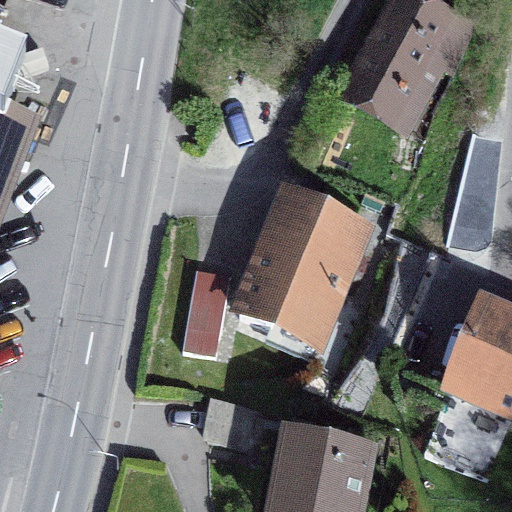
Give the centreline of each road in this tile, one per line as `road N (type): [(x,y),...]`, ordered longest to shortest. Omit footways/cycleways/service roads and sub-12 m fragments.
road 1 (residential): [(121,181),(231,187),(267,165),(356,0)]
road 2 (primary): [(74,418),(121,181)]
road 3 (primary): [(121,181),(151,0)]
road 4 (residential): [(200,511),(178,437),(74,418)]
